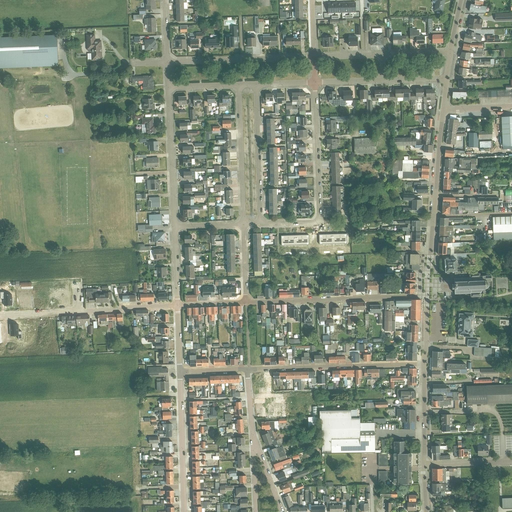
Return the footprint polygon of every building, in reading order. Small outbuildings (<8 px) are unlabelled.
[(146,0),(147,9),(155,9),(155,2),(154,2),(153,0),(146,0)] [(434,0),(434,1),(436,2),(435,11),(443,12),(444,0),(434,0)] [(486,7),(484,7),(482,7),(481,7),(471,5),(470,11),(475,13),(475,12),(477,13),(483,13),(485,13),(486,7)] [(511,13),(500,14),(501,22),(511,21),(511,13)] [(148,32),(156,32),(156,18),(147,18),(147,19),(144,19),(145,25),(147,25),(148,32)] [(470,19),(469,25),(468,25),(468,28),(469,28),(468,29),(473,29),(476,29),(481,29),(483,20),(477,19),(477,20),(470,19)] [(231,37),(226,37),(226,47),(234,47),(234,37),(237,37),(237,26),(231,26),(231,37)] [(376,45),(383,45),(383,34),(382,34),(382,29),(372,29),(372,34),(371,34),(371,46),(376,46),(376,45)] [(413,29),(409,29),(410,39),(417,39),(417,44),(425,44),(424,37),(419,37),(418,32),(413,32),(413,29)] [(297,34),(293,35),(293,38),(293,45),(301,45),(301,40),(304,40),(304,36),(304,34),(304,31),(300,31),(301,34),(301,36),(297,36),(297,34)] [(446,32),(442,32),(442,31),(432,31),(433,43),(437,43),(443,43),(443,39),(443,38),(442,35),(446,35),(446,34),(448,34),(449,33),(446,33),(446,32)] [(401,32),(393,32),(393,37),(394,45),(402,45),(402,41),(406,40),(406,36),(401,37),(401,32)] [(465,36),(464,41),(471,43),(472,41),(479,42),(481,42),(482,36),(474,35),(475,33),(469,32),(468,35),(465,35),(465,36)] [(198,38),(202,38),(202,36),(202,33),(196,33),(196,38),(195,38),(195,40),(191,41),(191,49),(199,48),(198,38)] [(293,45),(293,38),(286,38),(286,34),(283,35),(283,41),(286,41),(286,45),(293,45)] [(0,67),(59,65),(57,35),(0,37),(0,67)] [(101,41),(95,42),(95,35),(87,36),(87,44),(88,45),(88,47),(88,48),(87,49),(87,50),(87,51),(88,52),(89,52),(90,53),(91,53),(92,53),(92,61),(102,60),(101,41)] [(255,35),(247,35),(248,39),(248,47),(256,47),(255,36),(255,35)] [(176,40),(174,40),(174,47),(176,47),(176,49),(186,49),(186,40),(186,37),(176,37),(176,40)] [(206,48),(220,48),(220,38),(205,39),(206,48)] [(323,47),(333,47),(333,38),(323,38),(323,47)] [(357,38),(349,38),(349,46),(355,46),(358,46),(358,45),(357,38)] [(145,45),(142,45),(142,50),(145,50),(157,50),(157,45),(156,45),(155,40),(145,40),(145,45)] [(484,51),(476,51),(476,54),(473,54),(466,53),(462,52),(461,59),(466,60),(468,60),(469,60),(469,57),(473,57),(482,57),(482,54),(485,54),(485,51),(484,51)] [(144,77),(135,77),(132,77),(132,84),(136,84),(135,82),(144,81),(144,86),(143,86),(143,90),(152,90),(152,84),(153,84),(153,76),(144,77)] [(396,93),(392,94),(393,100),(398,100),(398,98),(403,98),(403,97),(403,89),(396,89),(396,93)] [(410,89),(403,89),(403,97),(403,98),(403,101),(409,101),(409,100),(413,100),(413,93),(410,93),(410,89)] [(416,93),(413,93),(413,100),(413,102),(413,105),(416,105),(416,101),(415,101),(415,100),(418,100),(424,100),(423,97),(423,94),(423,89),(416,89),(416,93)] [(427,94),(423,94),(423,97),(424,101),(427,101),(427,102),(431,102),(431,101),(435,101),(434,89),(426,90),(427,94)] [(368,90),(360,91),(360,102),(363,102),(363,99),(367,99),(368,99),(368,95),(368,90)] [(382,98),(382,90),(375,90),(375,94),(372,94),(372,95),(372,101),(377,101),(377,98),(382,98)] [(389,90),(382,90),(382,98),(388,98),(388,101),(393,100),(392,94),(389,94),(389,90)] [(344,97),(340,98),(340,105),(340,106),(346,106),(346,101),(352,100),(353,100),(353,91),(344,91),(344,97)] [(340,105),(340,98),(337,98),(336,92),(329,92),(329,100),(333,100),(333,105),(340,105)] [(273,94),(266,94),(266,98),(263,98),(263,99),(263,104),(273,104),(273,94)] [(286,100),(284,100),(284,94),(277,94),(277,104),(282,104),(282,103),(286,103),(286,100)] [(223,96),(223,99),(219,99),(219,107),(227,107),(227,106),(230,106),(230,95),(223,96)] [(216,103),(215,103),(215,96),(208,96),(208,103),(208,106),(212,106),(212,107),(216,107),(216,103)] [(153,100),(143,100),(144,109),(155,109),(154,105),(153,105),(153,100)] [(290,126),(286,126),(286,129),(289,129),(296,128),(297,128),(297,125),(307,125),(307,118),(304,118),(304,116),(300,116),(300,117),(296,117),(296,123),(297,123),(290,124),(290,126)] [(511,116),(509,117),(501,117),(502,128),(503,147),(511,146),(511,116)] [(449,119),(448,133),(465,133),(465,130),(457,130),(457,126),(460,126),(460,122),(461,118),(456,118),(456,120),(450,119),(449,119)] [(143,119),(143,125),(142,125),(142,133),(147,133),(151,133),(155,133),(155,126),(153,126),(153,119),(143,119)] [(434,128),(434,120),(426,119),(426,127),(434,128)] [(336,121),(327,122),(327,133),(336,133),(336,121)] [(299,131),(297,131),(297,136),(297,139),(305,138),(305,137),(307,137),(307,130),(299,131)] [(394,139),(394,146),(400,146),(404,146),(415,145),(423,145),(429,145),(431,131),(425,130),(424,130),(417,131),(414,131),(414,133),(421,133),(420,141),(416,141),(416,138),(415,138),(398,138),(394,139)] [(187,135),(181,135),(181,142),(188,142),(188,143),(192,143),(192,138),(191,135),(198,135),(198,132),(192,132),(189,132),(187,132),(187,135)] [(448,133),(446,144),(454,145),(455,140),(459,140),(459,137),(465,136),(465,133),(448,133)] [(478,133),(469,133),(469,148),(478,148),(478,147),(478,133)] [(355,154),(375,153),(374,138),(354,139),(355,154)] [(231,140),(219,140),(219,141),(218,141),(218,144),(225,144),(225,147),(213,147),(213,150),(220,150),(228,150),(228,147),(232,147),(231,140)] [(336,143),(340,143),(339,140),(336,140),(327,140),(328,149),(337,149),(336,143)] [(146,143),(145,143),(145,145),(150,145),(150,151),(158,150),(158,142),(149,142),(146,142),(146,143)] [(423,145),(415,145),(415,148),(425,148),(424,152),(432,153),(433,145),(429,145),(423,145)] [(463,152),(446,150),(445,157),(453,158),(454,154),(458,155),(458,154),(463,154),(463,152)] [(332,161),(340,161),(339,153),(332,153),(332,161)] [(296,160),(295,160),(295,163),(299,163),(303,163),(303,162),(306,162),(306,155),(302,156),(302,154),(298,154),(298,156),(299,160),(296,160)] [(159,158),(147,159),(147,163),(147,168),(150,167),(159,167),(159,158)] [(445,159),(444,172),(463,173),(471,173),(471,169),(472,169),(477,169),(477,159),(471,159),(464,159),(457,159),(457,161),(458,161),(458,166),(457,166),(455,166),(455,159),(445,159)] [(428,178),(429,172),(422,172),(402,172),(402,164),(402,160),(394,161),(393,164),(393,173),(398,173),(398,178),(403,178),(406,178),(406,179),(413,179),(422,179),(422,178),(428,178)] [(413,160),(402,160),(402,164),(402,172),(422,172),(429,172),(429,166),(419,166),(419,169),(413,168),(413,162),(413,160)] [(291,171),(288,172),(289,178),(299,178),(299,175),(307,175),(306,168),(299,168),(296,168),(296,173),(296,174),(291,174),(291,171)] [(221,169),(214,169),(214,173),(224,172),(224,175),(220,175),(220,179),(231,178),(231,172),(226,172),(226,169),(221,169)] [(184,180),(195,179),(195,172),(184,172),(184,180)] [(332,181),(331,181),(331,184),(333,184),(340,184),(340,178),(343,178),(343,176),(340,176),(332,176),(332,181)] [(231,178),(220,179),(220,182),(224,182),(224,185),(215,185),(215,188),(223,188),(229,188),(228,185),(231,185),(232,185),(232,181),(231,181),(231,178)] [(478,179),(478,180),(478,186),(478,189),(478,190),(479,190),(481,190),(481,194),(482,194),(487,194),(488,188),(485,188),(486,182),(486,179),(482,179),(479,179),(478,179)] [(148,190),(151,190),(160,190),(160,180),(148,181),(148,184),(148,190)] [(205,193),(208,193),(208,184),(207,181),(205,181),(203,181),(196,181),(197,185),(204,184),(205,193)] [(423,186),(423,183),(414,183),(414,189),(418,189),(418,193),(428,193),(427,186),(423,186)] [(333,192),(331,192),(331,195),(333,195),(341,194),(341,189),(343,189),(343,186),(340,187),(333,187),(333,192)] [(223,191),(223,188),(215,188),(215,191),(220,191),(220,196),(223,196),(223,198),(233,197),(233,191),(223,191)] [(403,195),(403,201),(412,201),(412,208),(403,208),(403,212),(412,212),(412,214),(421,214),(422,211),(422,200),(415,200),(415,196),(403,195)] [(194,197),(183,197),(184,204),(191,204),(191,206),(194,206),(194,197)] [(150,198),(150,201),(148,201),(149,208),(161,207),(160,198),(150,198)] [(442,208),(442,214),(450,214),(455,214),(459,214),(459,210),(478,210),(478,198),(470,198),(470,203),(465,203),(460,203),(443,202),(442,208)] [(498,204),(498,198),(478,198),(478,210),(478,211),(480,211),(484,211),(484,204),(498,204)] [(306,202),(298,203),(292,203),(292,206),(299,206),(299,213),(302,213),(302,212),(310,212),(310,205),(306,205),(306,202)] [(188,207),(188,210),(184,210),(184,217),(192,217),(192,213),(195,213),(195,210),(203,210),(203,207),(197,207),(188,207)] [(341,217),(341,209),(333,210),(334,218),(341,217)] [(145,225),(138,226),(138,230),(145,230),(150,229),(153,229),(153,225),(161,225),(161,220),(160,220),(160,215),(150,216),(150,220),(150,225),(149,225),(147,225),(145,225)] [(493,231),(488,231),(488,233),(493,233),(494,240),(511,239),(511,216),(493,218),(493,226),(493,231)] [(440,226),(439,236),(449,236),(454,236),(454,231),(453,231),(453,229),(469,229),(469,226),(463,225),(448,226),(440,226)] [(420,231),(406,231),(406,236),(410,236),(410,238),(409,238),(409,242),(413,242),(420,242),(420,231)] [(153,233),(153,236),(152,236),(152,242),(156,242),(165,242),(165,233),(153,233)] [(413,242),(402,243),(397,243),(397,246),(402,246),(412,246),(412,250),(420,250),(420,242),(413,242)] [(439,243),(438,255),(450,254),(451,254),(454,254),(454,246),(462,246),(462,243),(457,243),(453,243),(447,243),(439,243)] [(151,247),(145,247),(139,247),(139,251),(150,251),(150,258),(151,259),(152,260),(153,260),(159,260),(159,259),(166,258),(166,250),(154,250),(151,250),(151,247)] [(451,254),(450,254),(450,259),(445,260),(446,272),(453,272),(453,273),(455,273),(457,273),(457,274),(467,273),(467,269),(457,269),(457,268),(460,267),(459,265),(461,265),(460,258),(466,258),(466,254),(466,253),(463,253),(454,254),(451,254)] [(200,254),(196,254),(186,254),(186,261),(196,260),(196,263),(202,262),(202,260),(196,260),(196,256),(200,256),(200,254)] [(419,265),(420,265),(420,259),(421,258),(421,256),(420,255),(406,255),(406,265),(410,265),(419,265)] [(298,258),(290,259),(291,269),(299,268),(298,258)] [(157,271),(155,271),(155,274),(158,274),(158,278),(167,277),(167,268),(157,268),(157,271)] [(406,282),(415,282),(416,273),(406,273),(403,273),(403,276),(406,276),(406,282)] [(455,273),(455,278),(454,278),(454,279),(454,282),(454,284),(453,284),(452,284),(452,289),(453,289),(454,289),(454,290),(455,290),(455,293),(455,294),(470,294),(470,296),(471,297),(481,297),(481,296),(482,296),(482,294),(486,294),(486,289),(487,288),(488,288),(488,286),(492,286),(492,282),(491,282),(491,276),(481,276),(481,274),(480,274),(470,274),(470,276),(465,276),(465,278),(458,278),(457,274),(457,273),(455,273)] [(356,292),(365,292),(365,279),(360,280),(360,284),(356,285),(356,292)] [(222,280),(219,280),(219,282),(220,292),(223,292),(223,297),(230,297),(229,288),(229,286),(223,286),(223,281),(222,280)] [(378,289),(377,282),(368,282),(368,290),(378,289)] [(148,301),(147,291),(147,289),(147,283),(144,283),(144,290),(143,290),(143,295),(141,295),(141,293),(138,294),(138,299),(141,299),(141,301),(148,301)] [(405,294),(415,294),(415,283),(405,283),(405,294)] [(185,296),(182,296),(182,300),(185,299),(185,301),(185,302),(197,301),(197,294),(198,294),(198,285),(194,285),(194,294),(185,295),(185,296)] [(207,298),(207,297),(215,297),(215,288),(209,288),(209,287),(205,287),(205,288),(203,288),(203,298),(207,298)] [(287,291),(287,298),(300,297),(300,290),(290,290),(290,288),(287,288),(287,291)] [(40,292),(38,293),(38,300),(38,305),(41,304),(41,305),(42,305),(44,304),(46,304),(46,301),(46,297),(48,297),(49,297),(49,293),(49,289),(47,289),(45,289),(45,292),(40,292)] [(97,289),(86,289),(86,299),(89,299),(89,301),(89,303),(96,303),(103,302),(102,294),(98,294),(97,289)] [(164,290),(159,290),(159,299),(160,300),(168,300),(168,289),(164,289),(164,290)] [(28,293),(20,294),(21,305),(29,305),(29,299),(32,298),(32,291),(28,291),(28,293)] [(4,292),(0,292),(1,299),(4,299),(4,306),(12,305),(12,302),(13,302),(13,298),(12,298),(12,294),(4,295),(4,292)] [(108,294),(102,294),(103,302),(109,302),(109,299),(112,299),(112,292),(108,292),(108,294)] [(60,293),(54,293),(54,296),(54,301),(60,301),(66,301),(66,293),(60,293)] [(420,310),(421,300),(412,300),(396,300),(395,301),(390,302),(385,302),(385,311),(392,311),(392,321),(395,321),(395,316),(395,315),(396,314),(396,310),(405,310),(420,310)] [(348,315),(348,324),(356,324),(356,315),(356,314),(356,310),(357,310),(357,302),(353,303),(350,303),(350,308),(353,308),(353,310),(352,310),(352,313),(348,313),(348,315)] [(277,305),(276,305),(276,313),(282,313),(282,312),(285,312),(285,320),(283,320),(283,323),(287,323),(287,320),(288,320),(287,305),(279,305),(277,305)] [(381,306),(370,306),(370,313),(378,313),(378,320),(378,324),(382,324),(382,320),(381,320),(381,317),(381,312),(381,306)] [(225,307),(220,308),(220,315),(222,314),(222,320),(222,323),(228,322),(227,314),(230,314),(230,307),(225,307)] [(326,308),(319,308),(320,317),(320,322),(326,321),(326,326),(330,326),(331,326),(330,320),(327,320),(327,316),(326,308)] [(291,310),(291,318),(296,317),(296,321),(299,321),(299,317),(298,317),(298,309),(291,310)] [(311,325),(311,324),(313,324),(313,321),(312,321),(312,319),(313,319),(312,314),(312,312),(313,312),(313,311),(312,311),(312,310),(311,309),(310,309),(309,309),(308,309),(307,309),(306,309),(306,310),(305,310),(305,311),(304,311),(304,312),(305,312),(305,314),(301,315),(302,323),(305,323),(305,324),(305,323),(307,323),(307,324),(307,325),(308,325),(308,326),(309,326),(310,326),(310,325),(311,325)] [(149,310),(136,310),(137,317),(144,317),(144,324),(149,323),(149,311),(149,310)] [(417,322),(417,320),(420,320),(420,310),(405,310),(396,310),(396,314),(395,315),(395,316),(395,321),(400,322),(404,322),(417,322)] [(392,311),(385,311),(385,331),(392,331),(395,331),(395,325),(395,321),(392,321),(392,311)] [(473,320),(474,314),(464,313),(464,315),(459,314),(458,335),(463,335),(463,337),(472,337),(473,331),(469,331),(469,320),(473,320)] [(113,323),(112,314),(102,315),(98,315),(99,321),(101,321),(102,325),(108,324),(108,323),(113,323)] [(116,314),(112,314),(113,323),(113,328),(116,328),(115,320),(118,320),(118,321),(118,325),(120,325),(120,326),(123,326),(123,321),(123,314),(116,314)] [(163,314),(157,314),(157,317),(163,317),(163,322),(169,322),(169,314),(163,314)] [(62,317),(62,321),(62,323),(66,323),(67,325),(69,325),(69,327),(71,326),(75,326),(75,316),(68,317),(66,317),(65,317),(64,317),(62,317)] [(89,316),(76,316),(77,325),(85,325),(85,326),(87,326),(88,325),(90,325),(89,316)] [(406,322),(406,325),(409,325),(409,328),(409,332),(418,332),(418,325),(417,325),(417,323),(410,322),(406,322)] [(34,323),(26,324),(26,336),(32,335),(33,341),(42,340),(41,331),(34,332),(34,323)] [(18,324),(10,325),(11,336),(18,336),(18,339),(22,339),(22,331),(18,332),(18,331),(19,331),(18,329),(18,324)] [(406,341),(410,342),(417,342),(418,342),(418,341),(418,338),(418,332),(406,331),(406,341)] [(150,337),(147,337),(147,342),(151,342),(155,342),(156,348),(169,348),(169,341),(162,341),(162,337),(155,337),(151,337),(150,337)] [(408,349),(405,349),(405,353),(408,353),(417,353),(417,352),(418,352),(418,349),(417,349),(417,342),(410,342),(410,346),(408,346),(408,349)] [(347,352),(347,356),(352,356),(352,362),(359,362),(359,359),(360,359),(359,344),(359,343),(357,343),(357,351),(350,351),(350,349),(350,343),(346,343),(347,352)] [(499,358),(499,349),(475,348),(474,356),(499,358)] [(432,358),(444,359),(449,359),(450,351),(442,351),(442,352),(433,351),(432,365),(432,358)] [(160,363),(168,362),(168,359),(167,356),(168,356),(167,352),(159,352),(160,363)] [(319,355),(314,356),(315,363),(323,362),(323,352),(319,352),(319,355)] [(337,357),(336,357),(336,363),(339,363),(345,363),(345,356),(347,356),(347,352),(344,353),(343,353),(337,353),(337,357)] [(302,359),(296,359),(296,364),(309,364),(309,353),(304,353),(304,357),(305,357),(302,357),(302,359)] [(408,356),(405,356),(405,361),(408,361),(417,361),(417,353),(408,353),(408,356)] [(432,358),(432,365),(432,370),(432,371),(450,371),(450,370),(457,370),(457,369),(461,369),(465,369),(465,364),(444,363),(444,359),(432,358)] [(149,377),(164,377),(168,377),(168,369),(163,369),(163,367),(148,368),(149,377)] [(432,371),(432,378),(446,378),(446,373),(457,373),(461,373),(461,371),(461,369),(457,369),(457,370),(450,370),(450,371),(432,371)] [(379,370),(367,370),(368,376),(368,380),(375,380),(375,381),(377,381),(377,377),(379,377),(379,370)] [(396,376),(391,376),(391,382),(394,382),(394,381),(404,380),(404,381),(408,381),(408,385),(417,384),(417,376),(407,376),(408,376),(406,376),(400,376),(396,376)] [(168,377),(164,377),(165,379),(157,379),(157,382),(157,391),(169,391),(169,387),(170,386),(169,385),(169,382),(168,377)] [(511,385),(467,387),(467,405),(511,403),(511,385)] [(408,399),(416,399),(416,398),(416,391),(408,391),(408,389),(397,389),(397,399),(402,399),(408,399)] [(450,392),(433,392),(432,392),(432,401),(446,401),(451,401),(455,401),(458,401),(458,400),(458,392),(453,392),(450,392)] [(157,408),(155,408),(155,411),(157,411),(163,411),(163,408),(169,408),(169,407),(172,407),(171,399),(163,400),(163,403),(160,403),(159,404),(159,406),(159,407),(157,407),(157,408)] [(358,410),(351,410),(320,411),(320,419),(322,419),(322,452),(332,452),(332,453),(375,452),(374,423),(360,423),(360,418),(358,418),(358,410)] [(415,410),(405,410),(398,410),(398,417),(402,417),(402,422),(404,422),(405,423),(415,423),(415,410)] [(442,425),(450,425),(451,425),(451,415),(442,415),(442,425)] [(318,417),(312,417),(308,417),(309,427),(319,427),(318,417)] [(262,426),(261,426),(261,429),(262,429),(262,430),(266,430),(266,431),(269,431),(272,431),(279,431),(278,421),(274,422),(262,422),(262,426)] [(272,431),(269,431),(266,431),(267,434),(263,435),(265,442),(266,445),(267,445),(269,445),(270,447),(278,444),(277,441),(276,442),(272,431)] [(241,438),(235,438),(233,438),(233,443),(238,442),(238,446),(245,445),(244,438),(241,438)] [(458,442),(458,444),(458,446),(459,457),(468,457),(468,449),(462,449),(461,441),(458,442)] [(394,442),(394,453),(404,453),(404,442),(394,442)] [(272,450),(269,451),(270,455),(273,461),(279,458),(285,456),(281,447),(282,446),(284,446),(283,444),(278,444),(271,447),(272,450)] [(483,455),(488,455),(488,446),(478,446),(478,455),(483,454),(483,455)] [(381,454),(379,454),(379,457),(379,460),(379,463),(379,467),(381,466),(383,466),(385,466),(387,466),(387,454),(387,453),(385,453),(381,453),(381,454)] [(411,454),(394,454),(394,466),(395,466),(398,466),(398,467),(396,467),(396,470),(398,470),(398,471),(395,471),(394,471),(394,484),(411,484),(411,471),(409,471),(409,466),(411,466),(411,454)] [(291,467),(289,463),(292,461),(291,459),(274,465),(276,470),(283,468),(284,470),(291,467)] [(245,460),(238,461),(238,465),(235,465),(235,469),(243,468),(243,466),(246,466),(245,460)] [(173,463),(166,463),(166,466),(150,466),(150,471),(152,471),(159,471),(164,471),(164,469),(173,469),(173,463)] [(281,474),(278,476),(280,481),(287,479),(285,475),(288,474),(287,471),(291,470),(291,467),(284,470),(281,471),(282,473),(280,473),(281,474)] [(442,469),(432,469),(433,481),(433,484),(446,484),(445,472),(449,472),(449,469),(445,469),(442,469)] [(292,475),(294,479),(309,474),(307,470),(292,475)] [(379,472),(379,485),(387,485),(387,471),(379,472)] [(236,473),(231,473),(231,477),(233,476),(233,479),(240,479),(240,483),(246,483),(246,476),(237,476),(236,473)] [(287,485),(282,486),(284,492),(290,490),(293,489),(293,488),(291,484),(292,484),(291,481),(286,483),(287,485)] [(452,484),(449,484),(446,484),(433,484),(432,484),(433,496),(440,496),(440,498),(444,498),(444,492),(452,492),(452,484)] [(237,494),(235,494),(235,498),(241,498),(241,497),(247,497),(247,495),(247,488),(238,488),(237,489),(237,494)] [(341,501),(336,502),(336,511),(343,511),(343,507),(346,507),(346,500),(347,500),(346,494),(343,494),(343,500),(341,500),(341,501)] [(299,511),(299,508),(294,508),(292,502),(291,503),(289,496),(283,498),(287,510),(291,508),(290,511),(299,511)] [(331,511),(336,511),(336,502),(330,502),(330,497),(326,497),(327,502),(327,507),(330,507),(329,511),(331,511)] [(235,498),(235,503),(241,503),(241,506),(241,507),(248,507),(247,500),(242,500),(241,500),(241,498),(235,498)] [(511,498),(502,498),(502,509),(511,508),(511,498)] [(364,500),(358,500),(359,505),(361,505),(361,511),(362,511),(364,511),(364,510),(367,510),(367,507),(368,507),(368,501),(364,501),(364,500)] [(408,510),(416,510),(416,502),(408,502),(405,502),(405,505),(408,505),(408,510)]
